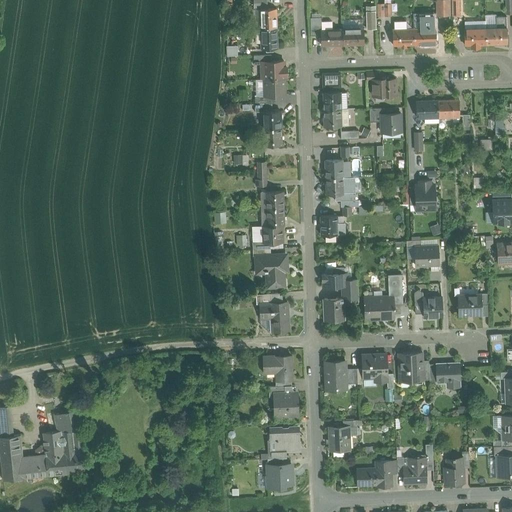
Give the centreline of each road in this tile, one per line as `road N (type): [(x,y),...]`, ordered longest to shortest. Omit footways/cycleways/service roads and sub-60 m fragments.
road 1 (residential): [(312,344),(136,350),(0,378)]
road 2 (residential): [(312,344),(304,66)]
road 3 (residential): [(511,492),(319,501)]
road 4 (residential): [(474,346),(312,344)]
road 5 (residential): [(312,344),(319,501)]
